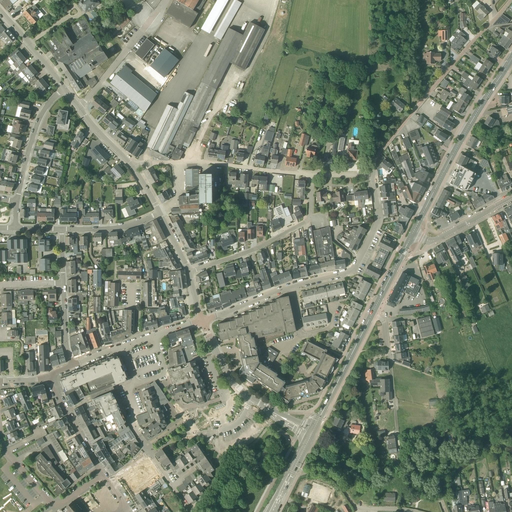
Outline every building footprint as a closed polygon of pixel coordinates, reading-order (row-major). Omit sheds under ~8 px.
[(0,3),(6,10),(13,4),(9,0),(3,0),(1,2),(0,3)] [(79,5),(81,7),(85,12),(86,11),(86,12),(89,10),(90,11),(99,4),(96,0),(84,0),(83,1),(82,1),(81,1),(79,2),(79,3),(79,4),(79,5)] [(174,0),(166,14),(189,28),(206,0),(174,0)] [(210,34),(227,0),(216,0),(201,30),(210,34)] [(479,3),(475,8),(474,9),(480,14),(477,17),(481,20),(483,17),(484,18),(488,13),(485,10),(485,9),(482,6),(479,3)] [(23,14),(28,19),(35,13),(39,10),(36,7),(33,9),(32,7),(31,9),(30,8),(23,14)] [(39,10),(35,13),(28,19),(33,25),(39,20),(40,19),(39,18),(40,17),(39,15),(42,13),(39,10)] [(97,82),(94,77),(88,81),(84,76),(93,70),(92,69),(108,59),(104,53),(91,33),(94,31),(84,16),(44,42),(64,72),(71,83),(77,92),(81,90),(82,90),(84,89),(83,88),(89,85),(92,89),(97,82)] [(111,38),(115,35),(121,29),(130,21),(126,17),(118,25),(119,26),(112,32),(110,30),(107,33),(111,38)] [(499,18),(492,25),(493,26),(507,24),(506,23),(499,18)] [(265,30),(250,23),(230,63),(244,70),(265,30)] [(174,160),(180,160),(184,152),(180,150),(183,145),(188,148),(207,108),(216,90),(243,36),(229,28),(201,83),(171,146),(174,147),(169,158),(174,160)] [(15,40),(16,39),(15,39),(7,29),(2,34),(0,31),(0,38),(7,47),(13,42),(13,43),(16,41),(15,40)] [(464,38),(466,36),(461,31),(458,34),(457,32),(453,36),(455,38),(457,40),(458,39),(459,40),(459,39),(461,41),(459,43),(462,46),(466,41),(464,38)] [(506,50),(511,41),(506,37),(504,36),(498,44),(500,45),(506,50)] [(450,42),(453,45),(450,47),(456,52),(462,46),(459,43),(461,41),(459,39),(459,40),(458,39),(457,40),(455,38),(450,42)] [(135,54),(142,60),(154,45),(147,39),(135,54)] [(487,52),(486,55),(492,59),(494,57),(496,58),(500,53),(499,52),(500,49),(494,44),(492,47),(491,46),(489,50),(491,52),(490,54),(487,52)] [(8,57),(10,59),(14,63),(23,56),(19,52),(16,55),(14,52),(8,57)] [(441,61),(441,54),(434,54),(434,52),(431,52),(429,52),(426,52),(426,64),(434,64),(434,60),(435,60),(435,61),(441,61)] [(17,72),(25,65),(23,63),(26,60),(23,56),(14,63),(12,65),(16,69),(12,72),(14,75),(17,72)] [(482,65),(489,69),(493,64),(486,60),(482,65)] [(22,72),(25,76),(34,69),(30,65),(27,68),(25,65),(17,72),(19,75),(22,72)] [(110,83),(133,102),(138,106),(145,112),(157,95),(131,74),(133,71),(125,65),(117,75),(110,83)] [(489,69),(482,65),(479,70),(485,75),(489,69)] [(38,73),(34,69),(25,76),(31,83),(36,79),(34,76),(38,73)] [(482,80),(475,75),(472,81),(478,85),(482,80)] [(35,84),(39,88),(45,82),(42,78),(38,81),(36,79),(31,83),(33,85),(35,84)] [(469,79),(467,78),(466,80),(463,85),(467,88),(468,86),(475,91),(478,85),(472,81),(469,79)] [(444,79),(440,86),(444,89),(449,82),(444,79)] [(49,86),(45,82),(39,88),(42,92),(40,94),(42,96),(47,92),(45,89),(49,86)] [(471,97),(465,93),(467,90),(461,87),(459,91),(460,91),(459,94),(462,95),(459,99),(460,100),(467,104),(471,97)] [(450,93),(444,90),(441,95),(446,98),(448,96),(450,98),(452,95),(450,93)] [(174,147),(171,146),(170,145),(193,96),(185,92),(177,109),(168,105),(158,124),(147,148),(150,149),(152,150),(149,155),(154,157),(154,160),(168,161),(169,158),(174,147)] [(508,101),(511,100),(511,92),(510,93),(510,97),(499,96),(499,104),(508,105),(508,101)] [(97,109),(102,103),(97,98),(92,104),(97,109)] [(395,98),(390,105),(395,109),(395,108),(400,112),(405,107),(395,98)] [(463,111),(467,104),(460,100),(457,104),(460,106),(458,108),(463,111)] [(28,111),(30,104),(21,102),(20,106),(22,107),(22,110),(22,109),(20,118),(29,120),(31,112),(28,111)] [(133,102),(131,105),(128,102),(125,106),(128,108),(129,109),(130,108),(134,111),(138,106),(133,102)] [(102,103),(97,109),(103,114),(108,108),(102,103)] [(460,106),(457,104),(456,105),(453,103),(449,110),(452,112),(453,110),(460,114),(463,111),(458,108),(460,106)] [(449,116),(451,113),(441,107),(438,112),(436,116),(435,115),(433,120),(439,124),(439,125),(450,132),(454,125),(451,123),(453,120),(452,117),(449,116)] [(66,120),(66,117),(67,112),(60,111),(59,116),(58,116),(57,119),(58,119),(57,124),(64,125),(64,129),(68,130),(70,120),(66,120)] [(108,126),(115,117),(110,113),(103,121),(108,126)] [(421,115),(418,119),(424,124),(427,120),(421,115)] [(119,125),(121,127),(124,122),(116,116),(115,117),(108,126),(114,131),(119,125)] [(127,117),(125,120),(123,124),(132,129),(136,123),(127,117)] [(494,120),(489,117),(484,124),(490,127),(493,123),(496,125),(498,122),(494,120)] [(13,127),(14,127),(12,133),(20,135),(20,132),(25,133),(26,126),(22,125),(23,122),(14,120),(13,127)] [(271,142),(274,133),(267,130),(264,140),(271,142)] [(420,138),(417,130),(409,133),(412,141),(420,138)] [(440,132),(437,130),(434,136),(437,138),(444,142),(447,136),(440,132)] [(80,143),(85,136),(83,135),(83,134),(83,133),(81,131),(80,132),(79,132),(75,140),(71,145),(77,149),(80,143)] [(126,142),(129,137),(121,132),(119,133),(115,140),(123,146),(126,141),(126,142)] [(21,141),(22,137),(11,134),(9,141),(14,142),(12,147),(20,149),(20,148),(21,148),(21,146),(22,141),(21,141)] [(478,140),(471,136),(466,146),(473,149),(478,140)] [(132,155),(140,142),(139,141),(138,143),(129,137),(126,142),(130,144),(125,150),(132,155)] [(402,140),(405,147),(410,145),(407,138),(402,140)] [(46,148),(53,150),(53,147),(54,147),(56,146),(57,141),(50,140),(50,143),(45,142),(44,148),(46,148)] [(137,158),(138,157),(142,150),(143,148),(141,147),(143,144),(140,142),(132,155),(137,158)] [(209,149),(208,157),(217,159),(219,151),(213,150),(214,145),(211,144),(209,149)] [(276,156),(277,149),(276,149),(277,144),(273,144),(273,148),(271,148),(270,153),(272,153),(272,156),(271,163),(277,164),(278,157),(276,156)] [(359,145),(349,144),(348,144),(347,150),(346,159),(352,160),(353,161),(354,161),(355,161),(355,160),(356,160),(357,155),(358,154),(358,153),(357,152),(357,150),(358,151),(358,150),(359,145)] [(217,159),(218,159),(224,160),(226,152),(224,151),(225,146),(221,145),(220,151),(219,151),(217,159)] [(424,153),(432,150),(430,145),(422,148),(421,145),(417,147),(420,155),(424,153)] [(314,155),(316,147),(312,146),(311,149),(307,148),(306,153),(307,154),(307,157),(308,157),(307,159),(310,159),(311,158),(312,158),(313,155),(314,155)] [(102,164),(109,157),(105,153),(105,154),(100,148),(98,150),(96,147),(91,151),(102,164)] [(52,155),(53,150),(46,148),(46,151),(41,150),(40,156),(43,157),(49,158),(49,155),(50,155),(52,155)] [(11,154),(12,151),(7,149),(5,156),(6,157),(5,161),(8,162),(16,164),(16,163),(17,161),(17,160),(18,156),(11,154)] [(267,158),(269,150),(262,149),(260,156),(256,155),(254,163),(263,165),(265,158),(267,158)] [(291,158),(292,150),(286,149),(284,155),(287,156),(287,157),(285,165),(295,167),(296,159),(291,158)] [(240,161),(243,162),(244,151),(237,150),(236,161),(237,161),(237,162),(239,163),(240,161)] [(398,158),(395,150),(391,152),(395,161),(396,160),(398,164),(398,165),(400,169),(403,168),(400,163),(401,163),(400,163),(398,158)] [(426,158),(434,155),(432,150),(424,153),(426,158)] [(411,167),(413,167),(408,154),(407,154),(409,160),(406,161),(403,162),(400,163),(401,163),(400,163),(403,168),(403,170),(405,169),(409,179),(415,177),(411,167)] [(434,155),(426,158),(427,160),(423,161),(425,167),(437,162),(434,155)] [(474,161),(462,155),(456,164),(459,165),(464,168),(471,168),(474,161)] [(508,156),(502,158),(507,172),(511,170),(511,168),(511,167),(508,156)] [(52,159),(49,158),(43,157),(43,160),(38,159),(37,165),(40,165),(47,167),(50,167),(52,159)] [(380,165),(387,171),(389,168),(392,170),(394,168),(391,166),(391,165),(388,162),(387,163),(384,160),(380,165)] [(46,172),(47,167),(40,165),(40,168),(35,167),(34,173),(37,174),(43,175),(43,172),(44,172),(46,172)] [(118,177),(124,172),(117,165),(112,170),(109,166),(105,171),(110,176),(113,172),(118,177)] [(459,165),(449,184),(461,190),(462,189),(464,190),(467,190),(475,174),(472,172),(474,169),(474,168),(471,168),(464,168),(459,165)] [(159,180),(152,168),(144,172),(151,184),(159,180)] [(199,213),(199,204),(212,204),(212,175),(199,175),(199,169),(194,169),(194,168),(191,168),(191,169),(186,169),(186,196),(179,197),(179,205),(180,205),(181,209),(171,209),(172,215),(178,215),(199,213)] [(420,180),(427,184),(432,175),(424,171),(423,174),(420,173),(415,175),(416,178),(420,180)] [(235,188),(238,188),(238,181),(236,180),(236,173),(229,173),(229,180),(228,184),(235,185),(235,188)] [(44,175),(43,175),(37,174),(37,177),(32,176),(31,182),(34,182),(40,184),(40,183),(40,181),(41,181),(43,180),(44,175)] [(511,187),(511,184),(510,180),(509,181),(506,174),(502,176),(504,180),(502,180),(507,190),(511,187)] [(502,180),(500,176),(497,177),(500,182),(498,183),(499,185),(499,186),(502,192),(507,190),(502,180)] [(267,178),(262,177),(258,177),(258,184),(263,185),(263,186),(266,186),(265,191),(269,191),(269,185),(267,185),(267,178)] [(14,184),(15,180),(7,178),(6,183),(5,191),(11,192),(12,188),(13,188),(14,184)] [(305,181),(299,180),(298,180),(298,188),(301,188),(300,194),(298,194),(295,193),(295,194),(292,194),(292,199),(300,199),(300,196),(304,196),(305,181)] [(41,184),(40,183),(40,184),(34,182),(34,185),(29,184),(28,190),(37,192),(37,189),(38,190),(40,189),(41,184)] [(409,183),(409,185),(412,190),(415,192),(422,195),(425,188),(417,184),(418,184),(415,182),(415,183),(414,183),(409,183)] [(409,185),(400,189),(402,193),(406,192),(410,200),(417,204),(422,195),(415,192),(412,190),(409,185)] [(381,187),(382,198),(388,197),(388,200),(396,199),(395,196),(393,196),(392,193),(389,193),(388,186),(381,187)] [(455,203),(460,206),(461,203),(448,197),(451,193),(443,189),(440,195),(447,199),(447,200),(455,203)] [(160,199),(162,204),(173,198),(170,194),(168,195),(166,191),(158,196),(158,197),(158,198),(159,199),(160,199)] [(362,205),(362,208),(366,207),(366,205),(364,205),(364,203),(368,202),(372,201),(371,193),(367,193),(367,191),(360,192),(362,205)] [(472,202),(476,209),(480,206),(475,197),(473,198),(471,193),(469,194),(468,192),(465,191),(467,196),(469,194),(471,199),(473,198),(474,201),(472,202)] [(477,196),(476,196),(473,191),(470,192),(471,193),(473,198),(475,197),(480,206),(494,199),(493,196),(485,195),(479,198),(477,196)] [(323,192),(322,192),(316,193),(317,202),(325,201),(328,201),(327,193),(324,193),(323,192)] [(335,192),(336,194),(332,194),(333,202),(336,202),(337,203),(344,202),(343,192),(335,192)] [(362,206),(362,208),(362,205),(360,192),(354,193),(354,195),(350,196),(351,202),(357,201),(358,207),(362,206)] [(447,199),(440,195),(437,202),(444,206),(446,201),(449,203),(449,204),(453,206),(455,203),(447,200),(447,199)] [(127,200),(131,210),(140,206),(139,203),(140,203),(139,200),(137,201),(137,200),(136,201),(135,200),(133,201),(132,198),(127,200)] [(388,203),(383,204),(384,215),(392,214),(391,206),(394,206),(394,203),(396,202),(396,199),(388,200),(388,203)] [(437,202),(434,207),(447,214),(446,212),(447,212),(444,206),(437,202)] [(35,207),(36,207),(36,203),(27,203),(27,207),(28,207),(28,210),(21,210),(20,218),(28,218),(28,216),(35,216),(35,212),(35,207)] [(293,221),(290,215),(286,217),(285,215),(286,214),(285,213),(281,205),(273,209),(277,218),(278,217),(281,224),(282,224),(283,227),(291,224),(290,222),(293,221)] [(106,219),(113,219),(112,210),(112,206),(107,207),(107,211),(102,211),(102,217),(102,216),(105,216),(106,219)] [(39,207),(36,207),(35,207),(35,212),(35,216),(38,216),(38,221),(46,221),(46,210),(41,210),(41,209),(39,209),(39,207)] [(296,212),(291,214),(294,220),(297,219),(297,220),(303,217),(300,210),(299,209),(298,207),(294,209),(296,212)] [(403,230),(404,230),(413,211),(406,207),(405,209),(400,207),(398,212),(402,214),(402,215),(400,214),(399,216),(399,217),(399,218),(403,230)] [(447,214),(434,207),(431,213),(433,214),(432,216),(433,217),(437,219),(440,214),(446,217),(447,214)] [(46,210),(46,221),(54,221),(54,209),(52,209),(52,214),(50,213),(50,209),(46,209),(46,210)] [(60,221),(68,222),(69,209),(60,209),(60,221)] [(77,209),(69,209),(68,222),(77,222),(77,209)] [(91,221),(91,214),(85,214),(85,209),(82,209),(83,222),(91,221)] [(91,214),(91,221),(99,221),(99,209),(96,209),(96,213),(91,214)] [(449,215),(452,222),(460,218),(463,216),(460,210),(457,211),(456,211),(455,212),(454,209),(448,212),(450,215),(449,215)] [(502,222),(502,221),(499,214),(491,218),(497,230),(504,226),(502,222)] [(184,228),(178,215),(172,215),(172,216),(169,216),(168,216),(177,233),(186,228),(184,228)] [(280,225),(281,224),(278,217),(277,218),(274,219),(275,220),(271,222),(274,231),(281,228),(280,225)] [(401,235),(403,230),(399,218),(396,222),(397,223),(393,232),(401,235)] [(154,237),(162,232),(156,220),(144,226),(147,232),(150,231),(154,237)] [(257,233),(257,236),(258,236),(259,237),(260,237),(261,237),(261,236),(263,236),(263,231),(266,231),(267,224),(260,224),(260,227),(257,227),(257,233)] [(254,239),(254,235),(254,233),(257,233),(257,227),(257,226),(251,226),(251,230),(248,230),(248,236),(248,239),(249,239),(249,240),(250,240),(251,240),(252,240),(252,239),(254,239)] [(356,231),(363,235),(364,235),(367,230),(359,226),(358,229),(354,227),(352,229),(356,231)] [(335,262),(330,227),(313,231),(318,257),(321,256),(322,258),(318,259),(319,264),(321,273),(335,269),(335,270),(336,270),(334,262),(335,262)] [(142,242),(145,250),(148,249),(145,236),(141,237),(138,228),(131,230),(134,240),(138,239),(139,240),(141,239),(142,242)] [(181,241),(191,235),(190,233),(189,234),(186,228),(177,233),(181,241)] [(356,231),(352,229),(351,232),(350,235),(360,240),(363,235),(356,231)] [(131,230),(127,231),(125,232),(127,237),(121,239),(121,245),(129,243),(128,242),(134,240),(131,230)] [(231,235),(235,233),(233,230),(229,231),(230,236),(221,240),(220,238),(219,238),(218,238),(217,238),(217,239),(216,239),(218,243),(217,243),(218,247),(222,246),(223,251),(228,249),(227,249),(226,246),(234,244),(231,236),(231,235)] [(244,236),(248,236),(248,230),(241,230),(241,232),(238,232),(238,242),(240,242),(240,243),(241,243),(242,243),(243,243),(243,242),(244,242),(244,236)] [(154,244),(166,239),(162,232),(154,237),(155,237),(157,240),(153,242),(154,244)] [(118,245),(118,241),(117,233),(109,233),(109,241),(114,240),(114,245),(118,245)] [(466,236),(468,241),(470,246),(473,245),(475,248),(482,245),(477,233),(474,235),(473,233),(466,236)] [(185,247),(193,243),(191,239),(196,236),(195,234),(191,235),(181,241),(185,247)] [(350,242),(358,245),(360,240),(350,235),(348,238),(347,240),(350,242)] [(453,238),(461,253),(462,255),(468,251),(466,247),(462,249),(460,244),(461,243),(458,236),(453,238)] [(390,242),(388,241),(384,238),(383,238),(382,238),(380,241),(380,240),(380,241),(379,244),(378,246),(380,247),(381,247),(390,251),(389,251),(391,252),(395,244),(390,242)] [(461,253),(453,238),(449,241),(454,252),(455,252),(458,257),(462,255),(461,253)] [(293,240),(295,252),(295,256),(306,254),(305,245),(304,239),(293,240)] [(0,262),(14,262),(14,263),(27,263),(27,240),(8,240),(8,243),(0,243),(0,262)] [(350,242),(347,240),(346,242),(350,244),(348,247),(356,251),(359,246),(358,245),(350,242)] [(458,257),(455,252),(454,252),(449,241),(445,243),(460,270),(464,268),(458,257)] [(191,251),(192,252),(201,247),(199,243),(197,244),(198,245),(195,247),(193,243),(185,247),(187,253),(191,251)] [(171,254),(167,247),(166,244),(162,246),(163,249),(161,250),(159,248),(152,252),(156,258),(162,258),(165,258),(171,254)] [(433,249),(437,257),(436,260),(438,265),(442,263),(441,261),(446,258),(445,255),(444,252),(445,252),(442,244),(433,249)] [(380,271),(389,251),(390,251),(381,247),(380,247),(379,250),(379,251),(378,253),(378,252),(377,253),(378,253),(374,261),(373,261),(373,263),(372,263),(371,267),(368,265),(367,267),(366,270),(365,270),(364,273),(377,280),(381,272),(380,271)] [(209,259),(207,254),(209,253),(208,250),(200,252),(201,254),(197,255),(198,258),(195,259),(196,261),(197,263),(209,259)] [(350,255),(349,255),(343,250),(341,255),(342,259),(344,260),(335,262),(334,262),(336,270),(345,268),(345,260),(350,259),(350,255)] [(267,262),(270,261),(270,258),(270,257),(267,251),(264,253),(263,252),(258,254),(260,260),(258,261),(260,265),(264,263),(267,262)] [(168,263),(174,259),(171,254),(165,258),(162,258),(164,262),(168,263)] [(493,265),(502,265),(502,255),(499,255),(499,254),(492,254),(492,258),(493,258),(493,265)] [(191,265),(197,263),(196,261),(195,259),(198,258),(197,255),(193,257),(188,259),(191,265)] [(66,268),(75,268),(75,258),(70,258),(71,262),(66,262),(66,268)] [(308,267),(310,276),(321,273),(319,264),(318,262),(317,258),(307,260),(307,265),(308,267)] [(181,268),(179,264),(177,265),(174,259),(168,263),(164,262),(163,262),(163,267),(170,267),(171,269),(171,268),(173,270),(176,269),(178,269),(181,268)] [(249,263),(248,259),(243,260),(244,263),(239,265),(240,270),(241,274),(249,272),(247,265),(251,265),(250,263),(249,263)] [(298,269),(300,278),(306,277),(310,276),(308,267),(299,269),(298,262),(297,263),(298,269)] [(438,272),(437,272),(434,264),(427,267),(427,265),(423,267),(424,271),(425,275),(428,274),(430,281),(433,280),(436,289),(443,287),(439,277),(440,277),(438,272)] [(222,273),(217,274),(220,288),(225,287),(223,277),(225,277),(235,275),(236,279),(242,277),(241,274),(240,270),(235,271),(233,265),(225,267),(226,269),(223,270),(224,273),(222,274),(222,273)] [(260,281),(261,283),(260,283),(263,291),(271,288),(265,268),(259,270),(260,274),(255,275),(256,279),(258,278),(259,281),(260,281)] [(262,291),(259,282),(259,281),(258,278),(256,279),(255,275),(253,269),(251,270),(252,281),(253,281),(257,293),(262,291)] [(294,279),(293,270),(293,269),(290,270),(290,271),(283,274),(286,282),(292,280),(294,279)] [(176,278),(185,276),(185,270),(176,271),(169,272),(169,276),(170,278),(176,278)] [(286,282),(283,274),(282,270),(279,271),(281,275),(278,276),(280,284),(286,282)] [(209,276),(207,272),(206,271),(196,276),(197,282),(203,281),(203,279),(209,276)] [(280,284),(278,276),(276,272),(273,273),(274,274),(271,275),(272,278),(275,287),(280,284)] [(416,295),(419,289),(420,287),(418,285),(419,282),(418,282),(419,280),(402,272),(399,279),(396,285),(392,293),(388,300),(394,303),(395,303),(398,305),(401,298),(404,293),(415,298),(415,297),(416,295)] [(464,274),(456,277),(463,293),(469,291),(468,287),(469,287),(464,274)] [(172,290),(173,295),(173,298),(179,297),(178,289),(187,288),(185,276),(176,278),(177,284),(174,284),(173,285),(173,290),(172,290)] [(359,285),(368,290),(371,284),(361,279),(359,285)] [(257,295),(257,293),(253,281),(250,282),(252,288),(246,290),(249,297),(257,295)] [(337,284),(339,295),(345,293),(343,283),(337,284)] [(333,296),(339,295),(337,284),(331,286),(333,296)] [(366,295),(368,290),(359,285),(356,290),(366,295)] [(87,292),(80,292),(80,290),(76,290),(76,286),(67,287),(68,293),(72,293),(76,293),(76,295),(83,295),(87,295),(87,292)] [(328,297),(333,296),(331,286),(325,287),(328,297)] [(322,299),(328,297),(325,287),(319,289),(322,299)] [(223,292),(218,294),(219,298),(223,308),(231,305),(230,304),(237,302),(236,301),(247,298),(244,289),(231,293),(231,290),(227,291),(226,290),(223,292)] [(316,300),(322,299),(319,289),(313,290),(316,300)] [(56,298),(56,297),(56,290),(48,290),(48,291),(43,291),(43,294),(48,294),(49,302),(56,301),(55,301),(55,298),(56,298)] [(310,302),(316,300),(313,290),(307,291),(310,302)] [(363,301),(366,295),(356,290),(353,296),(363,301)] [(7,294),(1,294),(1,301),(12,300),(11,291),(7,291),(7,294)] [(18,301),(28,301),(27,291),(21,291),(21,297),(18,297),(18,301)] [(34,296),(33,291),(27,291),(28,301),(37,301),(37,296),(34,296)] [(304,303),(310,302),(307,291),(301,293),(304,303)] [(83,301),(83,297),(83,295),(76,295),(77,298),(72,298),(72,299),(68,299),(68,305),(77,305),(77,301),(81,301),(83,301)] [(184,300),(183,297),(183,296),(179,297),(173,298),(170,299),(172,311),(169,312),(170,314),(170,316),(169,312),(168,312),(170,324),(172,323),(171,322),(181,320),(181,317),(186,316),(184,306),(179,308),(178,301),(184,300)] [(240,375),(249,381),(252,383),(255,379),(278,394),(280,391),(283,393),(281,398),(288,403),(290,399),(308,394),(309,395),(316,393),(315,391),(316,390),(317,392),(321,389),(319,387),(320,387),(322,388),(326,381),(325,381),(336,358),(326,353),(327,352),(307,342),(302,353),(319,361),(311,378),(308,380),(287,386),(286,386),(288,383),(288,382),(289,382),(288,381),(287,380),(286,381),(285,382),(276,376),(278,374),(270,370),(272,367),(270,365),(275,358),(276,357),(278,353),(269,347),(266,351),(266,352),(263,357),(260,355),(258,356),(254,338),(256,337),(256,339),(283,333),(283,332),(285,332),(286,334),(296,332),(291,307),(288,308),(288,306),(290,305),(288,296),(278,298),(278,299),(276,300),(276,301),(272,302),(272,303),(269,304),(270,304),(265,305),(265,306),(258,308),(258,309),(251,311),(251,312),(244,314),(244,315),(237,317),(237,318),(230,320),(230,321),(218,324),(219,332),(218,332),(220,341),(232,338),(232,337),(237,336),(242,358),(241,358),(243,366),(239,371),(240,375)] [(215,307),(213,299),(212,297),(209,298),(210,299),(209,303),(207,304),(209,313),(215,312),(214,308),(215,307)] [(223,309),(223,308),(219,298),(213,299),(215,307),(214,308),(215,312),(223,309)] [(7,307),(7,309),(7,310),(12,309),(12,300),(1,301),(2,307),(7,307)] [(350,307),(360,311),(362,306),(353,301),(350,307)] [(80,313),(80,308),(77,309),(77,305),(68,305),(68,311),(73,311),(73,312),(77,312),(77,314),(80,313)] [(487,305),(480,308),(482,312),(483,313),(490,310),(489,307),(488,305),(487,305)] [(430,310),(429,306),(418,308),(399,310),(400,315),(419,313),(430,310)] [(161,318),(162,325),(170,324),(168,312),(166,313),(164,307),(158,308),(158,314),(158,318),(161,318)] [(357,317),(360,311),(350,307),(347,312),(357,317)] [(2,313),(2,319),(12,319),(12,309),(7,310),(7,313),(2,313)] [(47,320),(49,320),(57,320),(57,315),(56,315),(56,312),(52,312),(52,309),(49,309),(49,313),(47,313),(47,320)] [(122,328),(125,338),(133,335),(134,310),(122,310),(122,328)] [(354,322),(357,317),(347,312),(345,317),(354,322)] [(158,328),(158,326),(156,320),(154,321),(152,313),(150,314),(150,316),(153,329),(158,328)] [(145,331),(153,329),(150,316),(150,314),(147,314),(147,315),(148,318),(149,322),(143,323),(145,331)] [(416,319),(419,331),(421,339),(435,335),(433,328),(430,315),(416,319)] [(304,329),(310,327),(308,317),(302,318),(304,329)] [(351,328),(354,322),(345,317),(342,323),(351,328)] [(2,319),(2,321),(2,325),(8,325),(8,328),(17,328),(17,324),(12,325),(12,319),(2,319)] [(439,321),(433,323),(436,333),(442,331),(439,321)] [(110,332),(109,327),(108,322),(100,324),(101,328),(102,335),(105,346),(112,344),(111,335),(110,335),(110,336),(108,336),(107,334),(110,333),(110,332)] [(393,334),(394,336),(403,335),(402,332),(403,332),(402,326),(392,327),(393,334)] [(126,339),(125,338),(122,328),(117,330),(121,341),(126,339)] [(91,351),(90,350),(83,329),(77,331),(78,334),(85,353),(91,351)] [(184,330),(190,346),(194,345),(189,329),(184,330)] [(15,340),(20,340),(19,330),(9,331),(9,337),(15,337),(15,340)] [(113,331),(117,342),(121,341),(117,330),(113,331)] [(187,347),(190,346),(184,330),(180,332),(185,347),(187,347)] [(338,338),(345,342),(351,330),(345,331),(344,333),(341,332),(340,334),(336,332),(334,336),(338,338)] [(89,334),(94,349),(101,346),(96,332),(89,334)] [(181,349),(185,347),(180,332),(176,333),(178,341),(180,346),(181,349)] [(176,341),(178,341),(176,333),(168,335),(169,339),(170,344),(169,344),(171,347),(174,346),(173,343),(176,342),(176,341)] [(85,353),(78,334),(70,337),(71,347),(74,357),(79,355),(85,353)] [(403,341),(407,341),(406,335),(403,335),(394,336),(393,336),(394,342),(395,345),(404,344),(403,341)] [(341,350),(345,342),(338,338),(337,340),(335,339),(332,345),(341,350)] [(405,350),(405,348),(404,344),(395,345),(395,351),(396,351),(396,354),(405,352),(405,350)] [(181,349),(180,346),(170,350),(169,359),(169,365),(181,364),(186,362),(181,349)] [(49,371),(48,347),(40,347),(40,352),(41,371),(49,371)] [(57,355),(59,365),(66,363),(64,353),(63,351),(62,349),(63,349),(62,349),(62,348),(56,350),(57,355)] [(52,367),(59,365),(57,355),(56,350),(52,351),(53,352),(49,353),(50,357),(52,367)] [(37,375),(36,371),(36,368),(35,364),(33,364),(32,357),(32,352),(27,352),(27,362),(27,369),(28,376),(29,376),(36,375),(37,375)] [(405,352),(396,354),(396,359),(400,359),(400,360),(403,361),(402,364),(409,367),(410,363),(406,362),(406,358),(409,358),(409,352),(405,352)] [(86,384),(92,399),(112,392),(115,391),(113,386),(130,380),(129,379),(128,380),(126,374),(127,374),(126,371),(125,371),(123,365),(122,362),(123,362),(122,362),(122,361),(122,360),(121,361),(120,358),(121,358),(120,357),(118,358),(117,355),(111,357),(111,358),(104,360),(104,361),(92,365),(80,370),(77,371),(77,372),(75,373),(72,374),(72,373),(69,374),(68,375),(67,375),(66,375),(61,378),(62,381),(60,381),(61,385),(62,386),(61,386),(62,387),(62,386),(63,389),(64,389),(65,391),(64,392),(81,386),(86,384)] [(195,360),(186,364),(185,364),(186,367),(181,369),(180,366),(172,369),(172,368),(168,369),(169,372),(168,372),(172,384),(175,383),(176,387),(175,388),(174,385),(173,386),(168,389),(173,398),(175,398),(175,399),(175,400),(180,398),(182,403),(186,405),(187,404),(187,405),(192,403),(193,402),(198,404),(200,404),(200,405),(205,403),(205,402),(207,402),(209,397),(210,394),(201,366),(199,367),(198,366),(197,366),(195,360)] [(380,362),(379,362),(377,362),(376,362),(376,363),(375,363),(374,364),(374,365),(374,366),(374,367),(374,368),(375,368),(375,369),(376,369),(377,369),(377,370),(382,370),(382,371),(385,371),(385,370),(387,370),(388,370),(388,362),(380,362)] [(366,380),(370,380),(374,380),(373,369),(365,371),(366,380)] [(375,378),(375,380),(374,380),(370,380),(370,386),(380,385),(380,392),(386,392),(386,400),(392,400),(391,392),(389,392),(388,379),(381,379),(380,379),(379,379),(378,378),(375,378)] [(165,412),(167,410),(164,405),(169,402),(165,397),(166,397),(158,386),(155,381),(150,385),(149,384),(148,385),(141,390),(142,392),(144,398),(143,398),(145,403),(144,404),(145,407),(146,407),(148,412),(136,416),(139,426),(146,424),(145,420),(150,418),(149,417),(165,412)] [(46,393),(46,391),(44,386),(43,385),(37,387),(39,395),(41,395),(43,404),(42,404),(43,408),(44,408),(43,404),(49,402),(49,404),(54,402),(53,399),(48,401),(46,393)] [(78,403),(77,401),(86,395),(81,386),(64,392),(65,397),(70,406),(71,407),(78,403)] [(37,396),(39,395),(37,387),(31,388),(33,397),(33,396),(35,404),(39,403),(37,396)] [(25,411),(32,408),(25,391),(17,394),(20,401),(25,411)] [(6,408),(8,407),(17,403),(14,404),(11,397),(14,395),(13,392),(7,394),(9,397),(3,400),(6,408)] [(102,412),(105,417),(120,410),(117,402),(115,399),(112,392),(92,399),(94,406),(95,406),(96,408),(99,406),(101,410),(102,412)] [(10,418),(16,416),(14,410),(17,409),(15,404),(17,403),(8,407),(9,410),(4,412),(8,419),(10,418)] [(59,419),(64,416),(59,405),(51,409),(56,420),(59,419)] [(85,413),(96,408),(95,406),(94,406),(84,411),(82,406),(74,410),(77,417),(83,414),(84,414),(85,413)] [(77,417),(83,428),(100,420),(105,417),(102,412),(101,410),(99,406),(96,408),(85,413),(84,414),(83,414),(77,417)] [(122,413),(120,410),(105,417),(100,420),(101,423),(102,422),(107,432),(112,430),(113,431),(107,434),(108,436),(117,432),(127,426),(126,424),(125,425),(124,424),(127,423),(125,420),(126,420),(122,413)] [(149,417),(150,418),(150,420),(154,419),(155,422),(154,423),(162,432),(163,431),(162,429),(167,425),(165,419),(168,417),(165,412),(149,417)] [(10,431),(17,428),(15,423),(18,421),(16,416),(10,418),(11,421),(6,424),(9,431),(10,431)] [(344,420),(335,417),(332,424),(334,425),(332,429),(335,430),(337,427),(340,428),(344,430),(348,422),(348,421),(345,420),(344,420)] [(70,424),(66,418),(63,419),(63,418),(56,422),(55,420),(56,420),(47,424),(49,427),(54,425),(55,427),(59,425),(61,428),(70,424)] [(99,424),(101,423),(100,420),(83,428),(86,435),(95,431),(93,427),(99,424)] [(162,432),(154,423),(153,424),(152,423),(150,425),(157,433),(159,431),(161,433),(162,432)] [(68,438),(75,434),(71,426),(71,427),(70,424),(61,428),(63,431),(64,431),(68,438)] [(97,428),(103,439),(108,436),(107,434),(103,425),(97,428)] [(158,434),(157,433),(150,425),(148,426),(148,427),(146,429),(145,428),(152,437),(153,438),(158,434)] [(360,426),(351,425),(350,433),(359,434),(360,426)] [(120,437),(130,430),(128,426),(128,427),(127,426),(117,432),(120,437)] [(20,433),(19,430),(18,427),(17,428),(10,431),(11,430),(12,433),(7,435),(10,443),(20,439),(18,434),(20,433)] [(141,433),(142,435),(148,441),(152,437),(145,428),(143,430),(144,431),(141,433)] [(438,428),(431,430),(433,437),(440,436),(438,428)] [(96,452),(102,461),(110,456),(116,452),(119,450),(124,446),(121,441),(124,439),(125,441),(129,438),(131,442),(132,441),(132,442),(136,439),(137,441),(138,441),(133,434),(131,430),(130,430),(120,437),(115,440),(96,452)] [(90,442),(98,438),(95,431),(86,435),(90,442)] [(108,436),(103,439),(92,445),(96,452),(115,440),(113,437),(111,435),(108,436)] [(397,452),(396,447),(394,435),(388,436),(389,443),(387,444),(389,454),(397,453),(397,457),(401,456),(400,451),(397,452)] [(81,444),(77,437),(77,436),(66,442),(69,447),(75,444),(77,446),(81,444)] [(45,443),(43,438),(42,438),(36,441),(39,446),(45,443)] [(140,448),(132,442),(132,441),(131,442),(124,446),(119,450),(122,453),(125,456),(124,455),(128,451),(133,456),(140,448)] [(213,477),(213,476),(210,472),(216,469),(198,443),(175,459),(164,467),(167,471),(171,468),(174,473),(177,471),(179,475),(183,472),(181,468),(193,460),(192,458),(194,456),(206,473),(210,479),(213,477)] [(86,460),(90,458),(82,444),(81,444),(77,446),(77,447),(71,450),(73,453),(75,452),(80,450),(84,458),(86,460)] [(58,463),(48,446),(41,450),(43,452),(41,454),(41,453),(35,458),(37,460),(37,461),(37,463),(37,466),(38,468),(39,470),(40,471),(42,473),(43,474),(45,475),(52,477),(58,485),(55,488),(56,489),(55,491),(57,493),(55,494),(57,496),(63,491),(64,491),(69,486),(69,485),(69,486),(65,485),(67,479),(61,472),(57,467),(55,465),(58,463)] [(158,458),(170,450),(169,449),(164,452),(162,449),(155,454),(158,458)] [(122,453),(119,450),(116,452),(110,456),(102,461),(102,462),(102,461),(106,466),(109,464),(110,465),(114,462),(117,458),(120,455),(122,453)] [(166,455),(168,454),(171,451),(170,450),(158,458),(161,463),(168,458),(166,455)] [(79,459),(75,452),(73,453),(68,457),(74,466),(77,467),(75,468),(77,470),(81,476),(87,471),(82,463),(79,459)] [(87,471),(95,466),(90,458),(86,460),(84,458),(84,459),(83,457),(79,459),(82,463),(87,471)] [(170,461),(168,458),(161,463),(164,467),(175,459),(174,458),(170,461)] [(148,459),(122,476),(130,489),(131,489),(135,496),(143,491),(149,487),(155,482),(162,478),(148,459)] [(123,466),(121,463),(120,464),(119,463),(116,465),(114,462),(110,465),(109,464),(106,466),(111,475),(119,469),(123,466)] [(81,476),(77,470),(70,475),(74,482),(81,476)] [(201,477),(208,486),(209,484),(208,482),(211,481),(210,479),(206,473),(201,477)] [(206,487),(208,486),(201,477),(197,480),(199,483),(202,487),(202,486),(205,485),(206,487)] [(160,485),(164,481),(162,478),(155,482),(149,487),(150,489),(144,493),(143,491),(135,496),(140,503),(147,498),(153,495),(154,496),(157,494),(154,489),(160,485)] [(205,490),(202,486),(202,487),(199,483),(195,486),(201,495),(203,494),(202,492),(205,490)] [(306,484),(301,495),(307,497),(311,486),(306,484)] [(193,491),(196,496),(198,494),(200,496),(201,495),(195,486),(191,489),(193,491)] [(193,491),(188,494),(195,503),(197,502),(195,500),(198,498),(196,496),(193,491)] [(84,498),(90,510),(98,506),(93,494),(84,498)] [(193,504),(195,503),(188,494),(184,497),(189,504),(192,502),(193,504)] [(149,501),(147,498),(140,503),(144,509),(149,505),(150,506),(152,505),(154,503),(152,499),(149,501)] [(81,511),(82,511),(75,504),(74,505),(72,502),(65,508),(66,509),(62,511),(61,510),(58,511),(81,511)] [(505,511),(504,503),(493,505),(494,509),(494,511),(505,511)]
